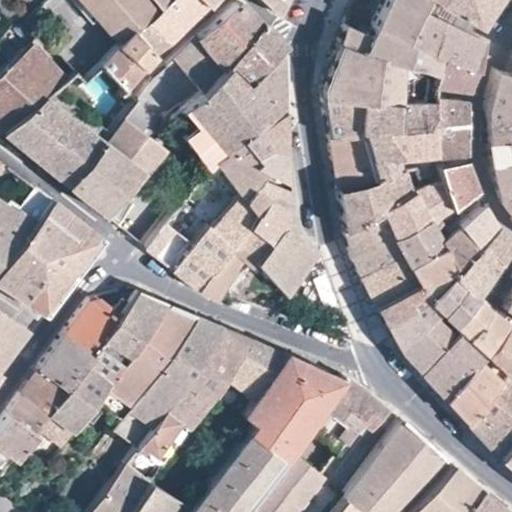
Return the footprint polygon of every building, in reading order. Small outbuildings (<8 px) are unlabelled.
[(81,0),(95,15),(116,39),(130,26),(152,49),(167,39),(146,17),(154,9),(145,0),(81,0)] [(163,0),(160,3),(182,25),(204,3),(201,0),(163,0)] [(261,0),(274,13),(280,0),(261,0)] [(401,38),(422,45),(436,16),(414,6),(416,0),(378,0),(368,23),(401,38)] [(435,0),(476,24),(491,0),(435,0)] [(193,33),(221,68),(226,63),(261,23),(239,1),(233,1),(193,33)] [(156,7),(154,9),(146,17),(167,39),(168,38),(182,25),(160,3),(158,5),(156,7)] [(19,13),(12,21),(22,31),(29,23),(23,17),(19,13)] [(436,52),(471,65),(478,36),(436,16),(422,45),(436,52)] [(414,63),(431,70),(436,52),(422,45),(401,38),(368,23),(365,32),(341,21),(336,40),(379,53),(379,54),(397,59),(413,63),(414,63)] [(261,23),(226,63),(243,81),(278,47),(282,44),(261,23)] [(112,44),(137,66),(152,49),(130,26),(116,39),(112,44)] [(170,56),(199,90),(221,68),(193,33),(170,56)] [(319,82),(321,94),(375,98),(396,98),(396,96),(397,76),(397,59),(379,54),(379,53),(336,40),(319,82)] [(29,41),(0,66),(0,125),(50,86),(63,75),(29,41)] [(97,62),(119,85),(132,71),(137,66),(112,44),(96,61),(97,62)] [(167,118),(205,164),(210,158),(238,139),(234,134),(279,106),(278,47),(243,81),(226,63),(221,68),(199,90),(167,118)] [(431,70),(429,81),(464,86),(471,65),(436,52),(431,70)] [(397,59),(397,76),(408,79),(412,74),(413,63),(397,59)] [(511,72),(492,68),(483,103),(483,115),(511,118),(511,72)] [(50,86),(0,125),(0,129),(62,179),(105,129),(50,86)] [(418,125),(434,123),(436,94),(427,93),(427,96),(426,112),(418,125)] [(327,132),(358,130),(380,128),(410,125),(418,125),(426,112),(427,96),(396,96),(396,98),(375,98),(321,94),(327,132)] [(436,94),(434,123),(461,121),(461,120),(462,97),(436,94)] [(234,134),(238,139),(249,152),(264,146),(280,148),(279,108),(279,106),(234,134)] [(105,129),(62,179),(99,209),(121,184),(126,189),(162,145),(119,113),(105,129)] [(511,118),(483,115),(483,136),(511,132),(511,118)] [(434,123),(433,151),(463,150),(461,121),(434,123)] [(410,125),(410,152),(433,151),(434,123),(418,125),(410,125)] [(380,128),(396,152),(410,152),(410,125),(380,128)] [(370,176),(391,169),(388,153),(396,152),(380,128),(358,130),(365,153),(370,176)] [(369,178),(370,176),(365,153),(358,130),(327,132),(335,185),(369,178)] [(511,132),(483,136),(483,139),(483,156),(485,163),(511,158),(511,132)] [(185,246),(169,266),(194,286),(195,286),(244,222),(245,221),(262,193),(283,204),(282,205),(288,205),(288,175),(285,175),(281,175),(279,177),(250,161),(253,157),(249,152),(238,139),(210,158),(235,192),(207,225),(203,221),(185,246)] [(264,146),(249,152),(253,157),(250,161),(279,177),(281,175),(281,157),(280,148),(264,146)] [(447,205),(474,188),(463,157),(433,162),(447,205)] [(511,158),(485,163),(498,201),(511,190),(511,158)] [(447,205),(433,162),(413,164),(419,182),(377,204),(378,206),(375,207),(388,233),(422,217),(422,218),(447,205)] [(419,182),(413,164),(401,165),(391,169),(370,176),(369,178),(335,185),(342,227),(375,207),(378,206),(377,204),(419,182)] [(0,199),(0,261),(16,240),(50,195),(35,185),(33,183),(14,208),(0,199)] [(511,190),(498,201),(511,220),(511,190)] [(245,221),(244,222),(267,240),(281,223),(282,205),(283,204),(262,193),(245,221)] [(21,297),(41,311),(100,235),(51,196),(50,195),(16,240),(47,261),(21,297)] [(474,244),(494,225),(479,201),(453,220),(454,221),(462,232),(463,231),(474,244)] [(388,233),(375,207),(342,227),(348,253),(388,233)] [(397,251),(431,232),(426,224),(422,218),(422,217),(388,233),(397,251)] [(467,250),(474,244),(463,231),(462,232),(454,221),(434,238),(450,269),(467,250)] [(244,222),(195,286),(212,297),(220,285),(238,255),(247,262),(249,264),(251,260),(267,240),(244,222)] [(313,246),(281,223),(267,240),(251,260),(282,290),(313,246)] [(472,288),(508,242),(494,225),(474,244),(467,250),(450,269),(447,272),(457,280),(469,292),(472,288)] [(433,308),(457,280),(447,272),(450,269),(434,238),(431,232),(397,251),(358,273),(373,303),(413,280),(422,299),(433,308)] [(348,253),(358,273),(397,251),(388,233),(348,253)] [(174,238),(159,257),(169,266),(185,246),(174,238)] [(16,240),(0,261),(0,283),(21,297),(47,261),(16,240)] [(227,289),(244,297),(249,276),(247,271),(243,268),(227,289)] [(511,279),(498,303),(511,313),(511,279)] [(385,325),(422,299),(413,280),(373,303),(385,325)] [(446,319),(469,292),(457,280),(433,308),(446,319)] [(164,302),(164,301),(133,288),(117,310),(113,317),(87,352),(81,361),(62,387),(26,437),(39,447),(47,437),(57,444),(92,399),(149,323),(164,302)] [(416,367),(443,396),(480,351),(480,350),(504,320),(486,307),(469,292),(446,319),(453,327),(416,367)] [(113,317),(117,310),(96,293),(86,296),(113,317)] [(87,352),(113,317),(86,296),(59,331),(87,352)] [(422,299),(385,325),(397,346),(433,308),(422,299)] [(193,314),(164,301),(164,302),(149,323),(92,399),(116,417),(193,314)] [(397,346),(416,367),(453,327),(446,319),(433,308),(397,346)] [(0,309),(0,366),(28,327),(0,309)] [(221,326),(193,314),(116,417),(109,427),(134,444),(134,443),(221,326)] [(504,372),(508,365),(511,359),(511,325),(504,320),(480,350),(480,351),(501,370),(504,372)] [(247,336),(221,326),(134,443),(134,444),(81,511),(122,511),(146,480),(146,479),(128,465),(141,448),(150,455),(177,419),(185,425),(200,405),(210,391),(221,375),(222,373),(247,336)] [(34,366),(62,387),(81,361),(87,352),(59,331),(38,360),(34,366)] [(250,396),(282,352),(247,336),(222,373),(221,375),(250,396)] [(320,402),(338,375),(283,350),(282,352),(250,396),(238,412),(250,421),(228,450),(211,473),(180,511),(236,511),(245,502),(287,447),(302,426),(320,402)] [(443,396),(463,418),(501,370),(480,351),(443,396)] [(511,368),(508,365),(504,372),(501,370),(463,418),(462,418),(495,455),(496,453),(511,432),(511,368)] [(11,458),(26,437),(62,387),(34,366),(0,414),(0,460),(6,454),(11,458)] [(367,427),(385,407),(383,405),(340,372),(338,375),(320,402),(352,427),(357,420),(367,427)] [(220,398),(210,391),(200,405),(209,412),(220,398)] [(334,450),(352,427),(320,402),(302,426),(334,450)] [(383,511),(440,453),(425,440),(397,415),(375,445),(342,489),(339,493),(360,511),(383,511)] [(159,461),(185,425),(177,419),(150,455),(159,461)] [(511,466),(511,432),(496,453),(511,466)] [(204,469),(211,473),(228,450),(222,444),(204,469)] [(318,471),(287,447),(245,502),(258,511),(286,511),(314,476),(318,471)] [(459,511),(480,487),(465,475),(451,463),(404,511),(459,511)] [(146,480),(122,511),(164,511),(175,497),(146,479),(146,480)] [(498,511),(503,506),(480,487),(459,511),(498,511)] [(360,511),(339,493),(325,511),(360,511)]
